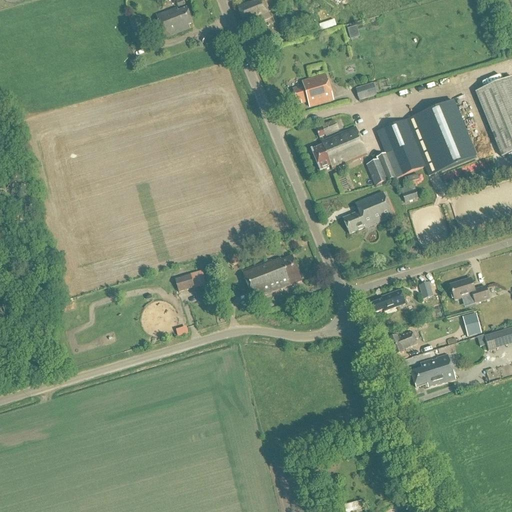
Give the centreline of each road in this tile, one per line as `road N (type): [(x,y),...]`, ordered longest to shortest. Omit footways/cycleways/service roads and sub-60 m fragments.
road 1 (unclassified): [(0,403),(237,332),(298,339),(352,324)]
road 2 (tertiary): [(341,295),(220,0)]
road 3 (tertiary): [(436,511),(352,324)]
road 4 (unclassified): [(341,295),(511,244)]
